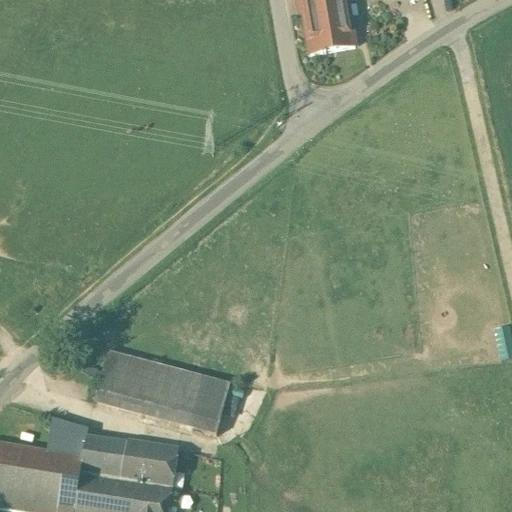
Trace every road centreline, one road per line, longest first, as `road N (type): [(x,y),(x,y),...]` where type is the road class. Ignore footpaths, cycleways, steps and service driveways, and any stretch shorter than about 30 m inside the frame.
road 1 (unclassified): [(0,394),(94,302),(315,122)]
road 2 (unclassified): [(315,122),(502,0)]
road 3 (unclassified): [(315,122),(289,66),(277,0)]
